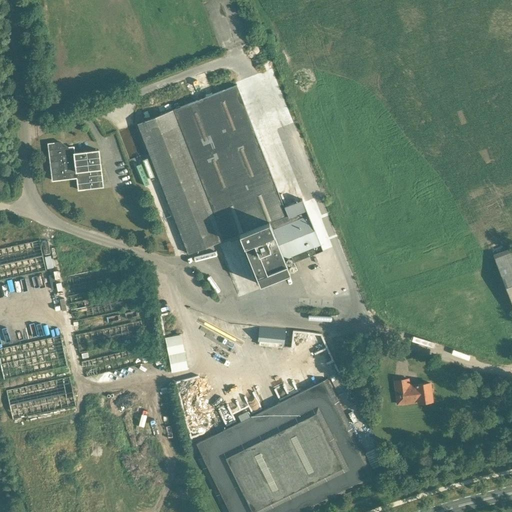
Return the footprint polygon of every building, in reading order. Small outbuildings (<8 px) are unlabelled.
[(314,204),(305,207),(276,135),(269,138),(268,136),(261,139),(258,133),(273,127),(260,94),(243,101),(237,85),(173,110),(224,240),(240,233),(257,276),(260,284),(290,273),(287,264),(284,258),(292,256),(294,262),(315,254),(319,262),(326,259),(309,217),(318,213),(314,204)] [(137,125),(144,141),(189,254),(224,240),(173,110),(137,125)] [(53,180),(77,177),(79,190),(103,187),(99,150),(74,153),(74,147),(62,148),(61,142),(48,144),(53,180)] [(0,248),(0,280),(46,270),(40,240),(0,248)] [(511,247),(493,255),(511,303),(511,247)] [(286,329),(259,326),(257,345),(284,347),(286,329)] [(61,335),(51,338),(0,348),(0,361),(4,380),(67,366),(61,335)] [(70,376),(60,379),(6,390),(13,420),(76,406),(70,376)] [(196,443),(201,452),(203,457),(198,459),(224,511),(307,511),(376,478),(327,379),(250,417),(241,421),(196,443)] [(394,380),(396,393),(397,404),(418,401),(418,402),(425,401),(425,403),(431,402),(431,401),(432,401),(430,383),(410,385),(409,379),(394,380)] [(247,411),(238,415),(241,421),(250,417),(247,411)]
